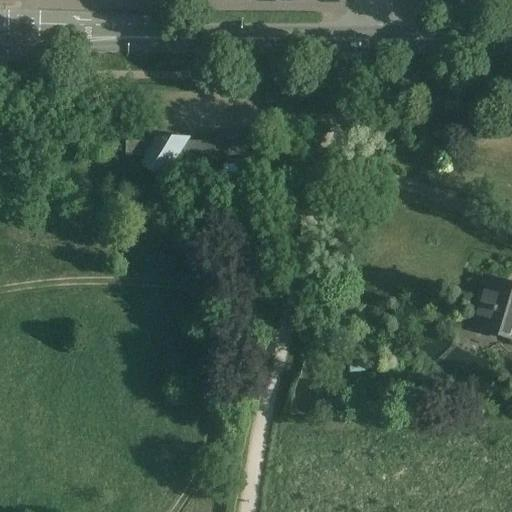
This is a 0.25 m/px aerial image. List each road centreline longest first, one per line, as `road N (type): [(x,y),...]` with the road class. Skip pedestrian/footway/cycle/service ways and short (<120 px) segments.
road 1 (track): [(349,76),(314,251),(264,416),(250,511)]
road 2 (residential): [(371,8),(33,1),(8,33)]
road 3 (primary): [(8,33),(356,40)]
road 4 (primary): [(356,40),(511,41)]
road 5 (residential): [(511,9),(371,8)]
